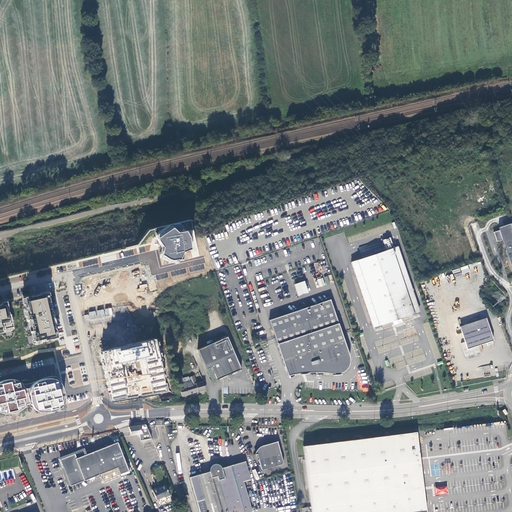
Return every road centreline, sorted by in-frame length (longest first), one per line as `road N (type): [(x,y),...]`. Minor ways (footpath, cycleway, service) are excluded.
road 1 (tertiary): [(99,419),(214,408),(357,410)]
road 2 (tertiary): [(509,385),(357,410)]
road 3 (tertiary): [(357,410),(510,401)]
road 4 (residential): [(67,274),(149,255),(152,272),(200,260)]
road 5 (residential): [(67,274),(99,419)]
